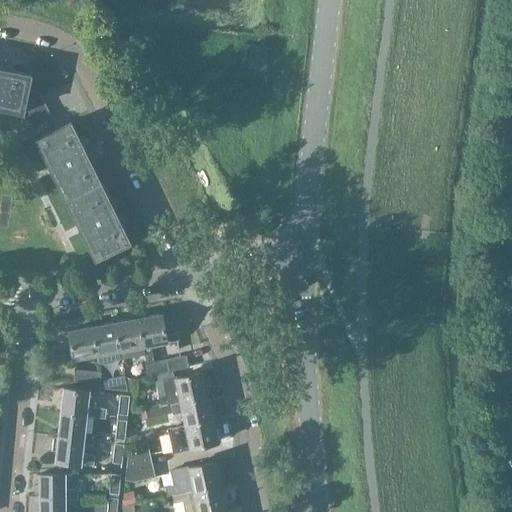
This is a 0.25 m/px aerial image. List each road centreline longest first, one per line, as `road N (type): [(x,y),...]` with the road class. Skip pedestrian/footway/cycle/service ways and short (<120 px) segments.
road 1 (residential): [(0,27),(41,36),(79,60),(183,278)]
road 2 (tertiary): [(317,511),(300,249)]
road 3 (tertiary): [(300,249),(328,0)]
road 4 (residential): [(183,278),(233,380),(253,511)]
road 5 (residential): [(9,511),(29,297)]
road 6 (tertiary): [(29,297),(183,278)]
road 7 (tertiary): [(183,278),(300,249)]
